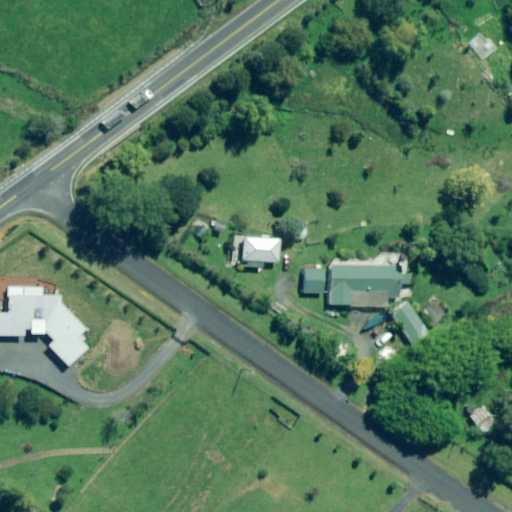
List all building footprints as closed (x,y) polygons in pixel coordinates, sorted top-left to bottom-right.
[(274,240),(230,237),(229,252),(239,252),(238,267),(260,268),(260,261),(273,262),(274,240)] [(406,284),(406,267),(326,268),(326,307),(385,307),(385,298),(396,298),(396,284),(406,284)] [(320,294),(320,270),(300,270),(300,294),(320,294)] [(37,288),(4,288),(3,314),(0,314),(0,335),(43,337),(49,341),(44,346),(63,366),(82,349),(71,338),(83,327),(55,299),(37,296),(37,288)] [(425,334),(404,303),(386,314),(407,346),(425,334)] [(490,420),(480,406),(466,417),(476,431),(490,420)]
